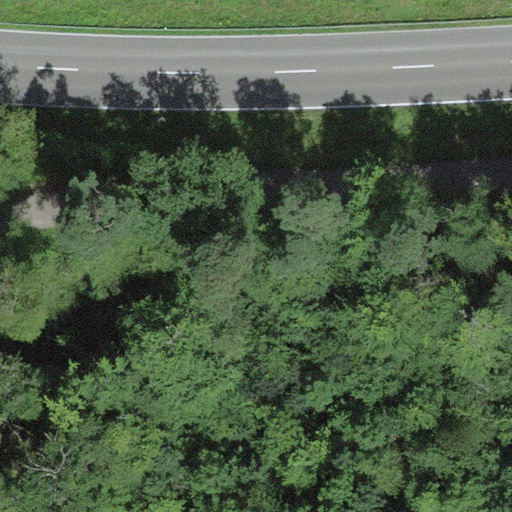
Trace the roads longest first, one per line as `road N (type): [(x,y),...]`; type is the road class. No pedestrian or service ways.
road 1 (secondary): [(511,56),(194,72),(0,56)]
road 2 (track): [(79,511),(0,377)]
